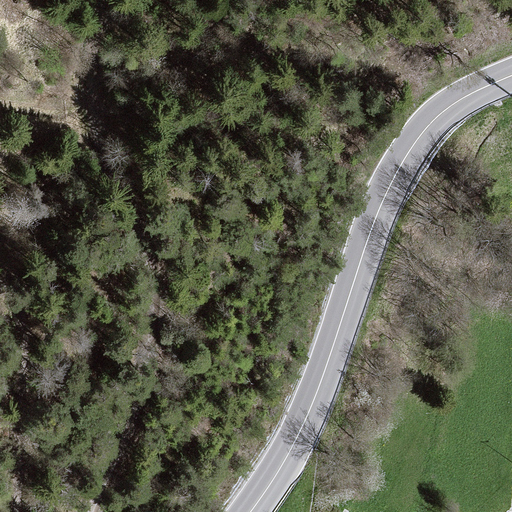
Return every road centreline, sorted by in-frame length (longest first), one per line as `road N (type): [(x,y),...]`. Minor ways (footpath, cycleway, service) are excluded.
road 1 (track): [(112,0),(95,94),(114,168),(166,270),(166,336),(103,511)]
road 2 (secondary): [(511,75),(450,105),(404,158),(379,207),(306,418),(249,511)]
road 3 (track): [(4,511),(0,297)]
